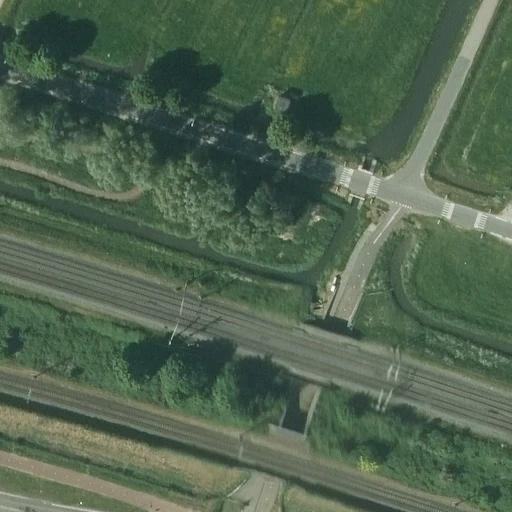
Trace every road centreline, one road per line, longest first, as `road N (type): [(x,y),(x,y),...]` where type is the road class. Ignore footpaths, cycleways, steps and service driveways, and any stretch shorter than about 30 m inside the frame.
road 1 (tertiary): [(402,195),(0,71)]
road 2 (unclassified): [(402,195),(489,0)]
